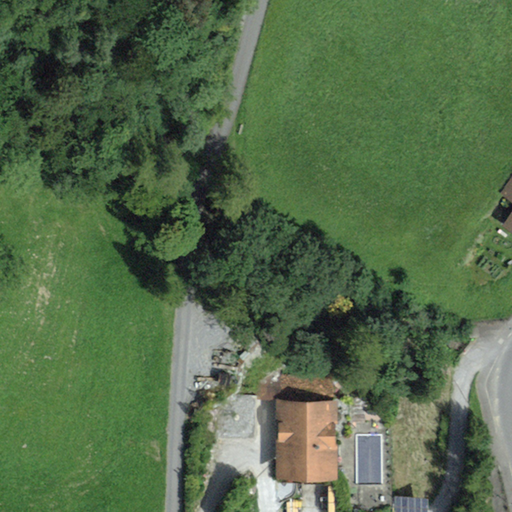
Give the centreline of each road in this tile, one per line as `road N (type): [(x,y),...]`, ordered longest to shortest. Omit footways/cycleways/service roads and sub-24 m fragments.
road 1 (unclassified): [(174,511),(191,236),(259,0)]
road 2 (track): [(511,349),(475,360),(460,385),(449,494),(436,511)]
road 3 (track): [(268,511),(259,462),(248,453),(221,469),(208,511)]
